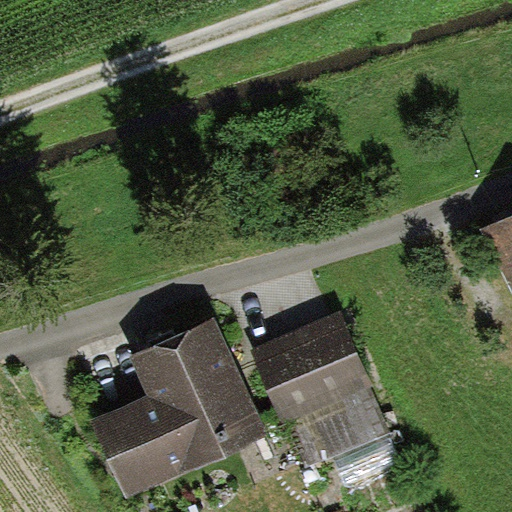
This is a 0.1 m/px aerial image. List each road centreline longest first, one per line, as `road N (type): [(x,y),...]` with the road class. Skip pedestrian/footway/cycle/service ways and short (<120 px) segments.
road 1 (residential): [(0,343),(511,186)]
road 2 (track): [(0,103),(306,0)]
